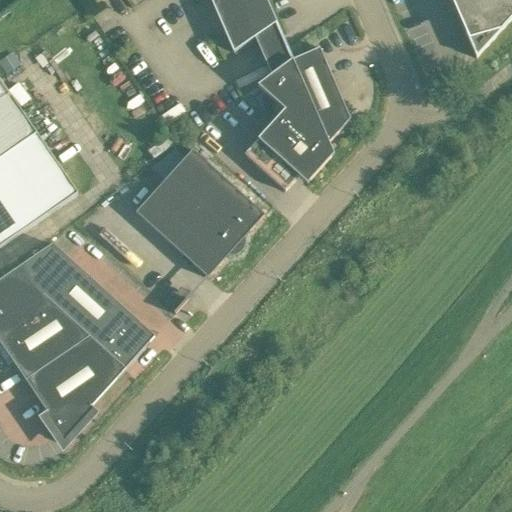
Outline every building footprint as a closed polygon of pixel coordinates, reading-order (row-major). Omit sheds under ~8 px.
[(105,65),(60,0),(21,0),(0,14),(0,249),(78,196),(25,119),(105,65)] [(255,40),(276,25),(277,25),(266,0),(210,0),(214,10),(214,11),(233,54),(255,40)] [(511,0),(450,0),(476,60),(511,20),(511,0)] [(334,156),(329,145),(350,121),(319,50),(292,61),(257,87),(284,112),(244,156),(285,193),(298,178),(307,186),(334,156)] [(249,234),(265,217),(192,152),(136,214),(208,280),(223,263),(220,261),(225,256),(229,258),(233,258),(237,257),(240,255),(243,252),(244,248),(245,244),(245,240),(242,237),(247,231),(249,234)] [(145,349),(155,338),(53,246),(16,270),(54,304),(108,353),(127,370),(146,350),(145,349)] [(16,270),(0,281),(0,341),(54,304),(16,270)] [(54,304),(0,341),(0,346),(14,367),(15,366),(38,401),(108,353),(54,304)] [(127,370),(108,353),(38,401),(47,413),(40,418),(41,419),(44,417),(63,446),(94,413),(96,415),(97,413),(92,408),(117,380),(118,380),(127,370)]
